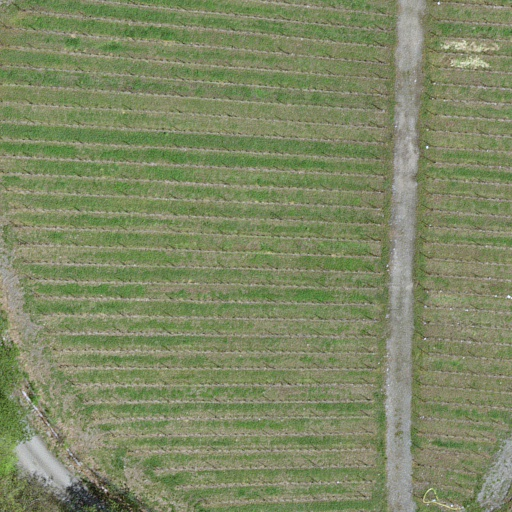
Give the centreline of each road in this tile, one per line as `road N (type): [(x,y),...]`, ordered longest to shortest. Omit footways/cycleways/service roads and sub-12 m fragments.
road 1 (track): [(400,511),(410,0)]
road 2 (unclassified): [(104,511),(50,472),(0,401)]
